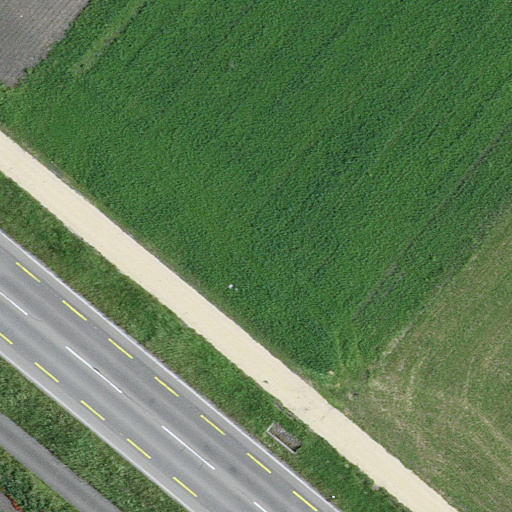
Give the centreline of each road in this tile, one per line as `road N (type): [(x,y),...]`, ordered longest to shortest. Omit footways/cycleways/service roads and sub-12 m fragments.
road 1 (track): [(0,150),(434,511)]
road 2 (primary): [(266,511),(0,291)]
road 3 (track): [(100,511),(0,428)]
